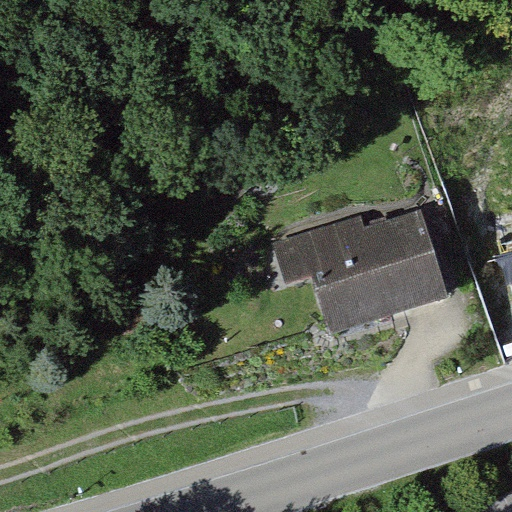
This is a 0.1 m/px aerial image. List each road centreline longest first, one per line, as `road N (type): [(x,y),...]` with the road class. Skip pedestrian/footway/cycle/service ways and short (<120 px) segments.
road 1 (track): [(0,474),(143,430),(305,395),(373,402),(399,448)]
road 2 (tertiary): [(200,511),(511,410)]
